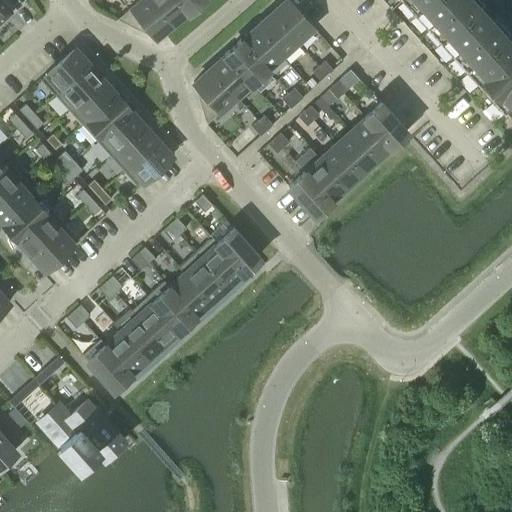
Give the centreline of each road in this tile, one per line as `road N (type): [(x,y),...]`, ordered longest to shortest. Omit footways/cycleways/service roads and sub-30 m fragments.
road 1 (residential): [(0,350),(214,161)]
road 2 (unclassified): [(265,511),(261,446),(273,396),(293,362),(351,314)]
road 3 (residential): [(351,314),(389,355),(412,360),(511,271)]
road 4 (residential): [(351,314),(214,161)]
